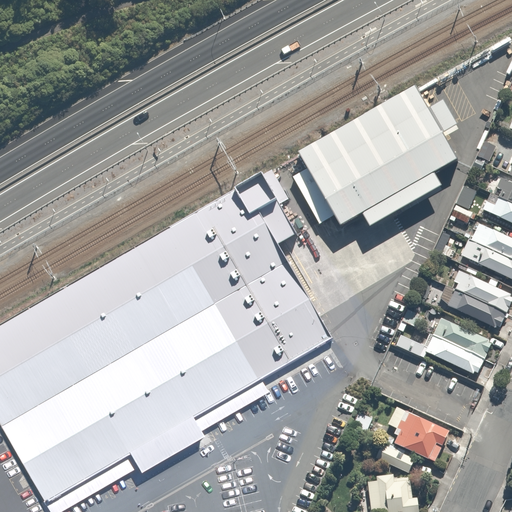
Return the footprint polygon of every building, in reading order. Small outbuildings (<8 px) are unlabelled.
[(417,89),(300,155),(308,170),(292,178),(319,225),(334,216),(341,229),(362,217),(369,229),(441,189),(433,176),(458,162),(442,135),(457,126),(443,102),(429,110),(417,89)] [(494,148),(484,143),(476,156),(487,162),(494,148)] [(296,234),(263,177),(0,329),(0,427),(47,507),(127,461),(138,480),(202,442),(190,422),(331,340),(276,246),(296,234)] [(511,183),(503,179),(495,197),(492,203),(484,199),(479,210),(511,225),(511,183)] [(476,194),(461,187),(450,211),(465,218),(476,194)] [(511,239),(476,222),(467,241),(464,240),(458,254),(511,279),(511,239)] [(454,285),(452,290),(451,291),(434,284),(431,290),(438,294),(435,301),(445,306),(494,328),(501,311),(502,312),(510,294),(455,270),(450,283),(454,285)] [(396,328),(405,331),(407,324),(414,326),(419,312),(404,306),(396,328)] [(489,340),(438,318),(431,335),(430,335),(422,354),(473,377),(481,358),(489,340)] [(390,333),(378,327),(368,347),(381,353),(390,333)] [(367,383),(348,372),(342,382),(361,392),(367,383)] [(351,391),(336,384),(328,401),(343,408),(351,391)] [(353,415),(334,406),(330,416),(349,425),(353,415)] [(457,435),(394,406),(385,424),(396,429),(390,442),(432,462),(439,447),(449,452),(457,435)] [(333,431),(327,419),(310,428),(316,439),(331,431),(333,431)] [(338,445),(331,431),(316,439),(315,440),(322,453),(338,445)] [(412,458),(390,447),(383,462),(405,473),(412,458)] [(372,474),(372,480),(364,481),(366,511),(409,511),(407,477),(396,478),(395,473),(372,474)]
